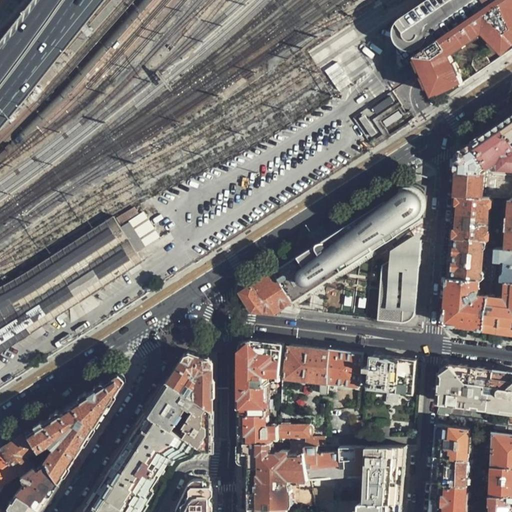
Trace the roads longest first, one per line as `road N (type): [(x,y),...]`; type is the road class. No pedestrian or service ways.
road 1 (unclassified): [(216,312),(0,19)]
road 2 (tertiary): [(193,290),(434,135)]
road 3 (residential): [(63,511),(151,373),(153,345),(140,325)]
road 4 (residential): [(434,135),(444,157),(432,345)]
road 5 (unclassified): [(387,337),(254,329),(216,312)]
road 6 (tertiary): [(0,418),(140,325)]
road 7 (residential): [(432,345),(419,511)]
road 8 (residential): [(387,337),(228,316)]
road 9 (unclassified): [(227,448),(216,312)]
road 10 (residential): [(227,448),(228,316)]
